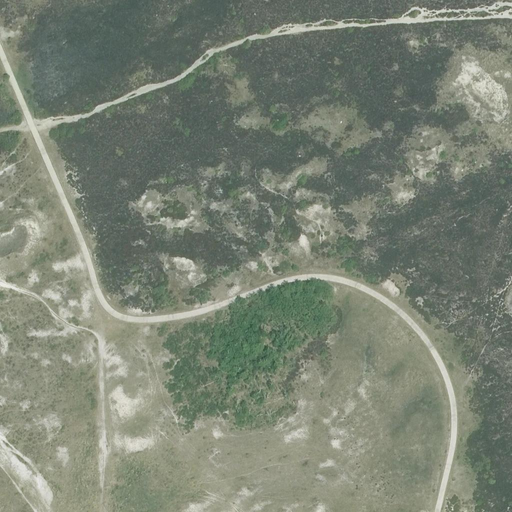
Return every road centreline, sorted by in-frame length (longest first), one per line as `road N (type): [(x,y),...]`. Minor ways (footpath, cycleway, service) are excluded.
road 1 (unknown): [(108,354),(103,509)]
road 2 (unknown): [(108,354),(97,336),(0,283)]
